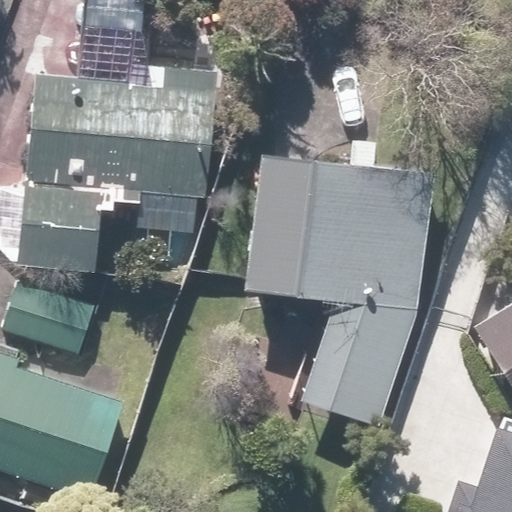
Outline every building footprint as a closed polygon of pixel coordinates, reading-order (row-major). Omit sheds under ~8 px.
[(4,267),(77,271),(81,212),(97,213),(97,204),(125,205),(125,192),(199,197),(207,77),(117,72),(120,32),(65,29),(62,84),(16,82),(4,267)] [(417,176),(237,166),(229,301),(325,306),(291,398),(367,426),(410,310),(417,176)] [(5,288),(0,306),(0,333),(72,354),(85,311),(5,288)] [(511,294),(459,328),(511,412),(511,294)] [(3,371),(7,359),(0,356),(0,469),(78,498),(110,410),(3,371)] [(511,511),(511,441),(472,429),(447,508),(437,505),(434,511),(511,511)]
